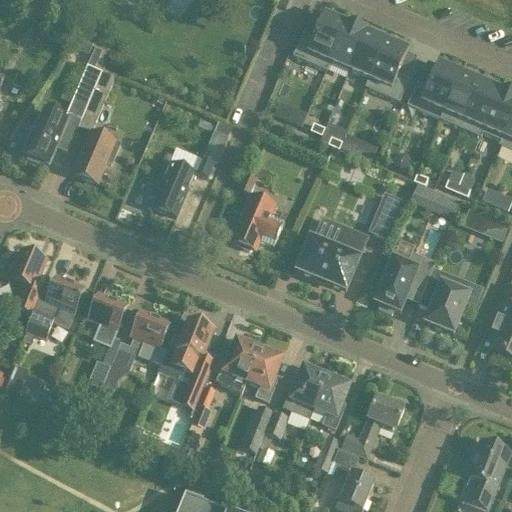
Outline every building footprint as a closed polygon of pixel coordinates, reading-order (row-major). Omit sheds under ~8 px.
[(313,42),(303,38),(302,38),(292,61),(326,75),(330,67),(329,66),(345,28),(323,19),(323,21),(313,42)] [(365,37),(345,28),(329,66),(330,67),(349,75),(365,37)] [(365,37),(349,75),(368,83),(369,83),(385,45),(365,37)] [(369,83),(368,83),(364,92),(398,107),(408,83),(407,83),(397,78),(406,57),(407,55),(385,45),(369,83)] [(94,51),(87,68),(94,72),(101,54),(94,51)] [(94,72),(87,68),(86,68),(65,117),(80,123),(101,75),(94,72)] [(427,92),(417,87),(416,87),(406,110),(439,124),(460,78),(438,68),(437,70),(427,92)] [(101,75),(80,123),(77,132),(90,137),(114,80),(101,75)] [(23,94),(28,82),(16,77),(11,89),(23,94)] [(480,86),(460,78),(439,124),(459,133),(480,86)] [(499,95),(480,86),(459,133),(480,142),(482,137),(481,137),(499,95)] [(511,119),(511,100),(499,95),(481,137),(482,137),(500,145),(501,146),(511,119)] [(306,116),(292,110),(286,124),(300,130),(306,116)] [(36,128),(25,154),(23,157),(29,160),(28,163),(40,169),(42,165),(48,168),(50,164),(67,124),(45,114),(39,129),(36,128)] [(511,119),(501,146),(500,145),(498,150),(511,155),(511,119)] [(226,129),(218,126),(196,177),(207,182),(213,167),(217,169),(232,132),(226,129)] [(312,129),(309,137),(320,141),(324,134),(312,129)] [(90,136),(85,149),(73,178),(97,188),(106,166),(111,168),(119,147),(90,136)] [(330,143),(326,151),(338,156),(341,148),(330,143)] [(361,163),(370,167),(377,152),(368,148),(361,163)] [(151,213),(175,222),(188,187),(192,176),(168,167),(151,213)] [(264,187),(268,176),(246,167),(229,212),(241,217),(230,245),(255,254),(258,245),(273,250),(282,226),(268,220),(272,208),(246,199),(252,183),(264,187)] [(416,177),(413,184),(424,189),(427,182),(416,177)] [(455,197),(458,190),(447,185),(444,192),(455,197)] [(409,205),(452,223),(459,206),(416,188),(409,205)] [(469,194),(458,190),(455,197),(466,202),(469,194)] [(492,208),(498,196),(486,191),(481,203),(492,208)] [(385,241),(404,206),(384,198),(369,234),(385,241)] [(132,227),(141,231),(145,222),(135,218),(132,227)] [(481,238),(501,245),(508,229),(488,221),(481,238)] [(343,232),(334,253),(308,243),(295,275),(343,294),(365,241),(343,232)] [(21,255),(10,283),(21,288),(15,303),(19,305),(16,312),(31,318),(40,295),(34,292),(45,265),(21,255)] [(399,318),(412,286),(425,291),(426,288),(434,267),(411,258),(407,269),(392,263),(373,307),(380,310),(378,314),(391,320),(393,315),(399,318)] [(83,294),(55,282),(46,306),(38,303),(24,336),(25,337),(34,340),(45,345),(52,328),(67,334),(73,319),(83,294)] [(437,292),(426,288),(425,291),(417,310),(428,314),(423,327),(452,340),(469,299),(439,287),(437,292)] [(511,291),(507,290),(486,339),(499,345),(497,348),(493,356),(511,364),(511,291)] [(98,300),(88,323),(101,328),(100,330),(94,345),(109,351),(110,351),(112,345),(126,311),(98,300)] [(132,341),(135,343),(131,353),(119,348),(110,371),(102,390),(114,395),(119,383),(128,378),(136,360),(162,370),(167,356),(160,353),(169,329),(141,318),(132,341)] [(196,415),(198,412),(205,392),(215,366),(202,361),(212,333),(188,324),(177,353),(170,351),(160,377),(191,389),(183,410),(196,415)] [(34,340),(25,337),(22,344),(31,348),(34,340)] [(100,394),(102,390),(110,371),(119,348),(112,345),(110,351),(109,351),(102,369),(96,367),(87,389),(100,394)] [(231,381),(246,387),(258,355),(236,346),(229,363),(225,362),(215,386),(227,391),(231,381)] [(274,382),(281,364),(258,355),(246,387),(259,393),(255,403),(268,408),(278,383),(274,382)] [(18,400),(27,381),(29,375),(15,371),(5,394),(18,400)] [(292,389),(282,414),(309,425),(313,414),(326,382),(303,373),(296,390),(292,389)] [(341,409),(348,391),(326,382),(313,414),(326,420),(322,430),(334,435),(344,410),(341,409)] [(215,396),(205,392),(198,412),(207,415),(215,396)] [(54,414),(75,422),(82,405),(61,397),(54,414)] [(375,402),(374,405),(366,424),(358,444),(346,439),(340,453),(366,464),(380,429),(394,435),(403,413),(375,402)] [(272,418),(256,412),(240,453),(255,459),(272,418)] [(105,433),(110,421),(94,415),(90,427),(105,433)] [(264,439),(279,444),(287,423),(272,417),(264,439)] [(164,461),(168,451),(133,436),(129,445),(164,461)] [(339,445),(326,440),(314,471),(327,477),(339,445)] [(462,506),(459,511),(487,511),(509,458),(480,446),(472,464),(470,464),(463,482),(467,484),(458,505),(462,506)] [(354,511),(362,511),(372,487),(350,479),(357,462),(337,454),(332,467),(336,468),(331,480),(346,486),(335,511),(351,511),(352,511),(354,511)] [(208,480),(214,464),(205,461),(199,476),(208,480)] [(209,511),(203,509),(184,501),(179,511),(209,511)]
